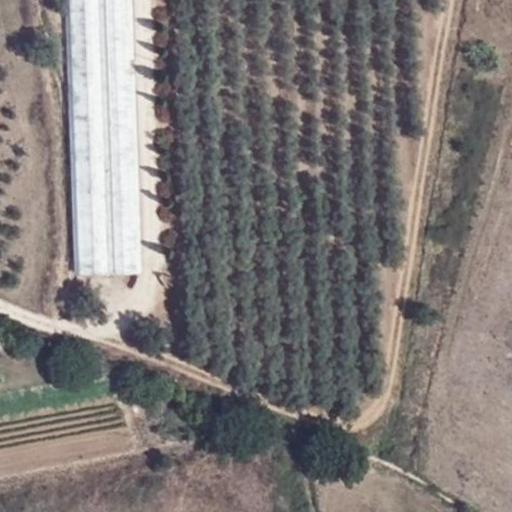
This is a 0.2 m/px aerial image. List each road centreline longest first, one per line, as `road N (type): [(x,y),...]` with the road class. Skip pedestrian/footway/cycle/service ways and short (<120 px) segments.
road 1 (track): [(452,0),(382,410),(363,423),(313,422),(89,332)]
road 2 (track): [(12,0),(44,245),(32,294),(0,288)]
